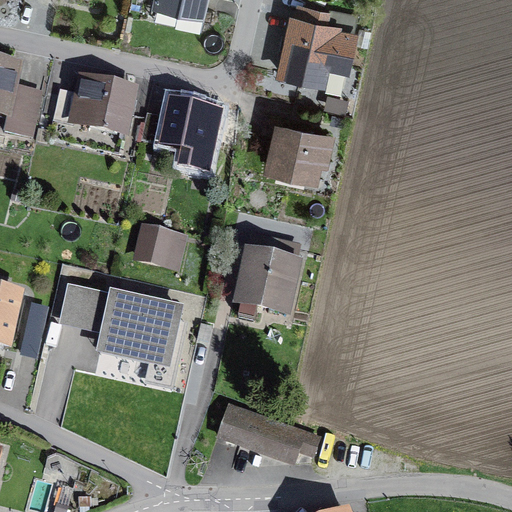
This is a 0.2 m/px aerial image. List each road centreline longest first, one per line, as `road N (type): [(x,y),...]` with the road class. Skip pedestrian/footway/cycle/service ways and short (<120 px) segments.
road 1 (residential): [(252,0),(240,54),(220,81),(0,35)]
road 2 (residential): [(511,499),(429,485),(240,499)]
road 3 (residential): [(177,500),(0,414)]
